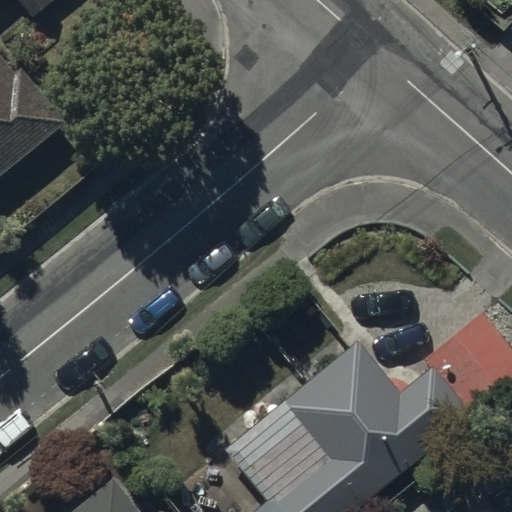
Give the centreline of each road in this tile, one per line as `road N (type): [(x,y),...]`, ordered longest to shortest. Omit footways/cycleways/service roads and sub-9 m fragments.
road 1 (residential): [(390,65),(0,382)]
road 2 (residential): [(390,65),(511,174)]
